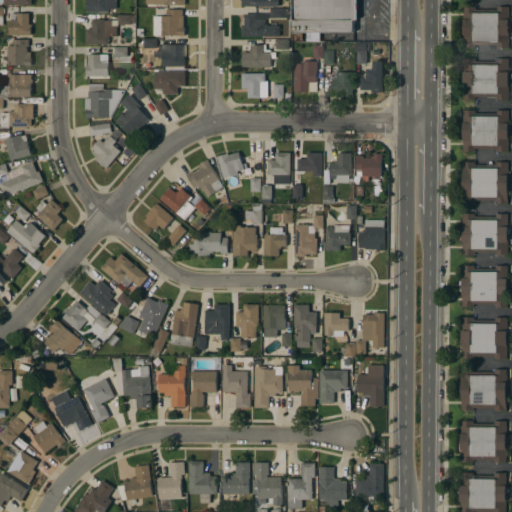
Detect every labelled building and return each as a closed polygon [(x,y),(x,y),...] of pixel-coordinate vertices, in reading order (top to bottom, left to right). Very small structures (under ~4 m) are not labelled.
[(86,12),(86,0),(116,0),(116,9),(108,9),(108,12),(86,12)] [(292,0),(357,0),(357,19),(354,19),(353,32),(319,32),(319,41),(306,41),(306,39),(308,39),(308,32),(301,32),(301,41),(292,41),(292,19),(292,8),(292,0)] [(509,48),(497,48),(497,45),(475,45),(475,48),(463,48),(463,6),(476,6),(475,9),(497,10),(497,6),(509,7),(509,48)] [(292,19),(286,19),(286,18),(271,18),(265,20),(264,24),(267,24),(267,25),(279,26),(279,37),(242,36),(242,25),(244,25),(244,14),(270,14),(270,8),(292,8),(292,19)] [(153,15),(166,15),(166,9),(182,9),(182,16),(184,16),(184,27),(185,27),(185,36),(179,36),(179,35),(162,35),(162,36),(153,36),(153,15)] [(9,35),(9,20),(11,20),(11,14),(17,14),(17,13),(29,13),(29,24),(32,24),(32,27),(31,27),(31,35),(9,35)] [(86,44),(86,29),(92,29),(92,19),(104,19),(104,20),(118,20),(118,15),(135,15),(135,23),(131,23),(131,24),(118,24),(118,27),(117,27),(117,36),(109,37),(109,44),(86,44)] [(162,66),(162,57),(154,57),(154,54),(143,54),(143,38),(157,38),(157,48),(155,48),(155,50),(159,50),(159,44),(183,44),(183,55),(184,55),(184,66),(162,66)] [(8,46),(13,46),(13,40),(29,39),(29,46),(26,46),(26,53),(30,52),(31,66),(25,66),(25,65),(8,65),(8,46)] [(242,67),(242,52),(250,52),(250,50),(252,50),(252,45),(275,45),(275,39),(289,39),(289,49),(275,49),(275,59),(270,59),(270,67),(242,67)] [(357,64),(357,50),(358,50),(357,45),(366,44),(367,64),(357,64)] [(313,45),(322,45),(322,59),(313,59),(313,45)] [(114,57),(114,48),(129,48),(128,58),(114,57)] [(325,64),(325,52),(334,52),(334,64),(325,64)] [(86,76),(86,65),(88,65),(88,54),(109,54),(108,76),(86,76)] [(509,100),(496,100),(496,97),(475,97),(475,100),(463,100),(463,58),(475,58),(475,61),(497,61),(497,59),(509,59),(509,100)] [(294,63),(301,63),(301,61),(316,61),(316,82),(317,82),(317,91),(294,91),(294,63)] [(382,93),(371,92),(371,90),(360,90),(361,77),(367,77),(368,69),(374,69),(374,61),(383,61),(382,93)] [(185,71),(185,86),(178,86),(178,94),(163,94),(163,93),(155,93),(155,79),(163,79),(163,71),(185,71)] [(353,95),(343,95),(343,93),(331,93),(332,80),(338,80),(338,72),(353,72),(353,95)] [(265,73),(265,82),(260,82),(260,84),(267,84),(267,96),(260,96),(260,98),(248,98),(248,89),(242,89),(242,73),(265,73)] [(10,96),(0,96),(0,86),(10,86),(10,74),(31,74),(31,80),(33,80),(33,82),(31,82),(31,96),(10,96)] [(109,117),(109,118),(86,118),(86,110),(85,110),(85,98),(88,98),(88,91),(89,91),(89,84),(103,84),(103,89),(112,89),(112,90),(124,90),(111,117),(109,117)] [(133,89),(140,84),(147,95),(140,100),(133,89)] [(283,86),(283,99),(274,99),(275,85),(283,86)] [(132,136),(117,119),(127,109),(120,103),(130,94),(141,106),(139,108),(149,119),(132,136)] [(153,105),(163,98),(170,110),(160,116),(153,105)] [(9,126),(9,128),(0,128),(0,112),(8,112),(8,111),(14,111),(14,104),(31,104),(31,126),(9,126)] [(508,151),(496,151),(496,149),(475,149),(475,152),(463,152),(463,110),(475,110),(475,113),(496,113),(496,110),(508,110),(508,151)] [(91,136),(89,126),(110,123),(112,132),(91,136)] [(10,160),(6,144),(4,145),(3,140),(21,135),(21,136),(26,135),(31,155),(10,160)] [(106,168),(95,158),(96,157),(92,153),(95,151),(92,148),(100,139),(104,142),(110,135),(116,141),(113,145),(121,151),(106,168)] [(217,157),(228,153),(229,155),(239,152),(244,169),(237,171),(238,174),(223,178),(217,157)] [(290,175),(268,175),(268,160),(275,160),(275,152),(290,152),(290,175)] [(322,176),(313,176),(313,171),(310,171),(310,177),(301,177),(301,171),(297,171),(297,159),(307,159),(307,153),(322,153),(322,176)] [(351,175),(349,175),(349,183),(336,183),(337,175),(329,175),(330,162),(334,162),(334,161),(337,161),(337,153),(352,153),(351,175)] [(356,155),(363,156),(363,158),(371,158),(371,156),(374,156),(374,153),(382,153),(382,160),(381,177),(369,177),(368,181),(356,181),(356,155)] [(223,187),(216,191),(216,192),(207,197),(204,191),(203,192),(199,186),(194,189),(186,175),(187,174),(187,173),(191,171),(192,171),(193,173),(201,168),(200,166),(201,166),(200,164),(207,159),(223,187)] [(508,204),(496,204),(496,201),(475,200),(475,204),(462,203),(463,161),(475,162),(475,164),(496,165),(496,162),(508,162),(508,204)] [(5,197),(0,184),(0,175),(33,162),(37,172),(39,171),(43,181),(5,197)] [(0,165),(6,164),(8,172),(0,173),(0,165)] [(261,192),(251,192),(251,178),(254,178),(254,177),(259,177),(259,178),(261,178),(261,192)] [(48,194),(44,185),(31,191),(36,200),(48,194)] [(303,185),(302,199),(292,199),(293,185),(303,185)] [(333,200),(323,199),(323,185),(333,186),(333,200)] [(271,200),(262,200),(262,186),(272,186),(271,200)] [(363,196),(355,195),(356,186),(364,187),(363,196)] [(210,208),(203,215),(188,199),(187,200),(196,208),(185,220),(160,199),(170,188),(176,193),(177,191),(178,192),(181,189),(190,196),(194,191),(210,208)] [(37,216),(40,212),(36,208),(42,200),(47,204),(52,199),(62,208),(58,214),(63,219),(54,230),(37,216)] [(12,211),(18,203),(30,214),(24,221),(12,211)] [(174,218),(164,229),(159,225),(156,229),(154,228),(153,229),(143,220),(156,203),(174,218)] [(262,225),(252,224),(252,219),(245,219),(245,211),(253,211),(253,204),(262,204),(262,225)] [(347,205),(357,205),(357,219),(355,219),(355,220),(350,220),(350,219),(347,219),(347,205)] [(364,206),(372,207),(372,214),(364,213),(364,206)] [(292,224),(283,223),(284,210),(293,211),(292,224)] [(507,256),(496,255),(496,253),(474,252),(474,256),(462,255),(463,213),(475,213),(475,216),(496,216),(496,213),(508,214),(507,256)] [(314,229),(314,215),(323,216),(323,229),(314,229)] [(7,231),(16,220),(26,228),(31,222),(38,228),(37,229),(46,236),(39,244),(40,245),(33,253),(7,231)] [(384,244),(385,244),(385,249),(365,249),(365,248),(359,248),(359,231),(365,231),(365,220),(385,220),(384,244)] [(173,246),(166,240),(179,224),(186,230),(173,246)] [(233,225),(241,225),(241,227),(256,227),(256,235),(257,235),(257,251),(248,251),(248,256),(233,256),(233,225)] [(295,225),(309,225),(309,233),(315,233),(315,238),(317,238),(317,254),(306,254),(306,257),(295,257),(295,225)] [(326,227),(334,227),(334,225),(349,225),(349,232),(351,232),(350,245),(341,245),(341,251),(326,250),(326,227)] [(264,235),(270,235),(270,227),(283,227),(283,234),(287,234),(286,247),(281,247),(281,249),(279,249),(279,256),(264,256),(264,235)] [(0,229),(10,238),(4,245),(0,241),(0,229)] [(227,253),(220,253),(220,251),(219,251),(219,252),(215,252),(215,251),(213,251),(213,253),(210,253),(210,256),(199,256),(199,253),(189,253),(189,244),(194,244),(194,239),(200,239),(200,232),(221,233),(221,237),(228,237),(227,253)] [(15,248),(24,256),(18,263),(22,267),(13,278),(0,267),(0,256),(4,260),(15,248)] [(148,277),(140,287),(133,281),(126,289),(101,268),(111,257),(115,261),(122,254),(148,277)] [(507,307),(495,307),(495,304),(474,304),(474,308),(462,308),(463,265),(474,265),(474,269),(495,269),(496,265),(508,266),(507,307)] [(90,281),(95,286),(100,280),(116,294),(113,298),(107,294),(107,295),(111,298),(110,300),(116,305),(107,315),(80,293),(90,281)] [(126,309),(115,300),(122,292),(133,301),(126,309)] [(148,297),(158,302),(159,300),(169,305),(159,326),(158,326),(155,333),(137,324),(133,334),(124,330),(130,317),(139,321),(139,315),(148,297)] [(61,316),(68,307),(70,309),(76,301),(86,309),(90,305),(110,322),(104,329),(94,320),(92,323),(87,320),(78,331),(61,316)] [(194,338),(193,338),(192,347),(170,344),(175,310),(182,311),(184,302),(198,304),(194,338)] [(229,340),(220,340),(220,334),(204,334),(204,310),(214,310),(214,304),(229,304),(229,340)] [(259,326),(256,326),(256,338),(248,338),(248,342),(245,342),(245,350),(241,350),(241,351),(239,351),(239,356),(231,356),(231,352),(230,352),(230,338),(240,337),(240,340),(241,340),(241,328),(238,328),(238,327),(236,327),(236,312),(244,312),(244,305),(259,305),(259,326)] [(285,305),(285,319),(286,319),(286,330),(278,330),(277,337),(264,337),(265,327),(263,327),(264,305),(285,305)] [(309,305),(309,312),(316,312),(316,334),(310,334),(310,341),(310,347),(296,347),(296,341),(294,341),(295,336),(296,336),(296,329),(295,329),(295,327),(294,327),(294,305),(309,305)] [(384,348),(372,348),(373,341),(366,341),(366,354),(356,354),(356,340),(362,340),(363,314),(374,314),(374,312),(377,312),(385,313),(384,348)] [(324,313),(340,313),(340,318),(349,318),(349,331),(344,331),(344,336),(333,336),(333,335),(325,335),(324,313)] [(116,325),(113,322),(118,317),(121,320),(116,325)] [(507,359),(495,359),(495,356),(474,356),(474,359),(461,359),(462,317),(475,317),(475,320),(495,320),(495,318),(507,318),(507,359)] [(70,355),(63,349),(62,350),(58,347),(54,352),(42,341),(47,336),(48,337),(53,331),(52,330),(54,328),(52,327),(57,320),(82,341),(70,355)] [(160,352),(151,348),(160,328),(169,332),(160,352)] [(290,347),(281,347),(282,334),(291,334),(290,347)] [(113,347),(109,343),(116,335),(120,339),(113,347)] [(202,351),(195,349),(198,335),(205,337),(202,351)] [(95,350),(87,343),(94,336),(101,343),(95,350)] [(321,353),(312,353),(313,338),(321,339),(321,353)] [(346,357),(346,344),(356,344),(355,357),(346,357)] [(121,358),(122,370),(131,369),(131,377),(141,376),(140,366),(149,365),(151,395),(152,407),(138,408),(137,398),(130,398),(130,395),(124,396),(124,394),(119,395),(113,372),(115,371),(112,359),(121,358)] [(159,374),(164,374),(164,365),(186,366),(186,376),(185,376),(185,391),(186,391),(186,407),(171,407),(171,396),(164,396),(164,393),(158,393),(159,374)] [(223,365),(232,365),(232,371),(251,371),(250,408),(236,408),(236,394),(237,394),(238,392),(223,392),(223,365)] [(318,398),(315,398),(315,406),(301,406),(301,393),(303,393),(303,391),(288,391),(288,372),(288,365),(300,365),(300,370),(311,370),(311,378),(318,378),(318,398)] [(383,390),(385,390),(384,407),(370,406),(370,396),(363,396),(363,393),(357,392),(357,374),(368,374),(368,373),(366,373),(366,368),(368,368),(368,365),(384,365),(383,390)] [(255,366),(267,366),(267,369),(273,369),(273,367),(283,367),(282,393),(276,393),(276,396),(269,396),(269,408),(255,407),(255,366)] [(506,411),(494,411),(494,408),(474,408),(474,411),(461,410),(462,369),(474,369),(474,371),(495,372),(495,369),(507,369),(506,411)] [(320,370),(347,370),(347,388),(341,388),(341,392),(334,392),(334,403),(320,403),(320,370)] [(0,407),(0,371),(12,371),(12,385),(9,385),(9,407),(0,407)] [(217,371),(217,392),(203,392),(203,394),(204,394),(204,407),(190,407),(190,394),(193,394),(193,390),(193,379),(191,379),(191,371),(217,371)] [(103,373),(115,396),(101,403),(102,405),(104,404),(110,417),(97,423),(90,410),(93,409),(83,389),(94,384),(92,379),(103,373)] [(80,431),(75,421),(69,424),(68,421),(62,424),(54,408),(56,407),(51,398),(67,390),(71,399),(78,396),(85,410),(86,410),(93,424),(80,431)] [(18,435),(8,425),(16,416),(27,426),(18,435)] [(33,436),(38,433),(34,428),(43,421),(47,426),(51,423),(62,437),(63,437),(67,441),(59,447),(57,444),(46,453),(33,436)] [(506,463),(494,463),(494,460),(473,460),(473,463),(461,463),(461,421),(473,421),(473,423),(494,423),(494,421),(507,421),(506,463)] [(8,446),(0,438),(0,433),(7,426),(17,436),(8,446)] [(20,450),(38,461),(30,474),(33,476),(28,484),(7,472),(20,450)] [(189,461),(203,461),(203,473),(210,473),(210,476),(217,476),(217,494),(210,494),(210,503),(200,503),(200,494),(189,494),(189,461)] [(160,500),(158,478),(171,477),(169,463),(184,462),(185,475),(182,475),(182,479),(181,479),(182,498),(160,500)] [(223,494),(223,476),(229,476),(229,473),(235,473),(236,462),(250,462),(250,478),(249,478),(249,494),(223,494)] [(281,497),(281,505),(272,505),(272,498),(265,498),(265,503),(258,503),(258,479),(255,479),(255,475),(254,475),(254,462),(269,462),(269,475),(267,475),(267,477),(281,477),(281,497)] [(287,479),(302,478),(302,476),(301,476),(301,463),(315,463),(315,477),(312,477),(312,499),(302,500),(302,508),(287,509),(287,479)] [(384,496),(356,496),(356,478),(363,478),(363,475),(369,475),(369,464),(384,464),(384,496)] [(125,485),(124,482),(130,482),(129,478),(136,478),(135,467),(149,465),(151,481),(153,497),(127,500),(127,499),(121,500),(117,486),(125,485)] [(334,468),(334,478),(340,478),(340,482),(347,482),(346,491),(348,491),(348,494),(346,494),(346,500),(338,500),(338,508),(326,508),(326,500),(320,500),(320,484),(319,484),(319,468),(334,468)] [(0,473),(1,472),(28,489),(21,502),(11,496),(8,501),(5,500),(1,505),(0,504),(0,473)] [(506,511),(493,511),(473,511),(460,511),(461,472),(473,473),(473,475),(494,475),(494,473),(507,473),(506,511)] [(77,511),(75,510),(86,493),(88,495),(93,488),(96,490),(103,480),(114,488),(108,498),(112,501),(104,511),(77,511)]
